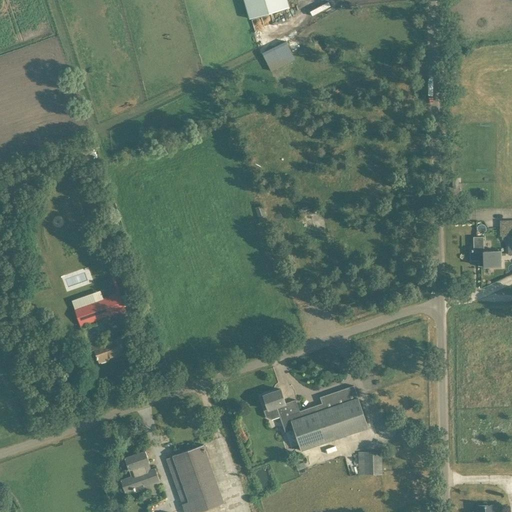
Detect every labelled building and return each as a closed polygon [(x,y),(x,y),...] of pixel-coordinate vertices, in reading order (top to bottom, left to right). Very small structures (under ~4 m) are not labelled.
[(243,0),(249,19),(289,7),(287,0),(243,0)] [(274,71),(298,59),(288,40),(264,52),(274,71)] [(262,205),(255,208),(259,220),(266,218),(262,205)] [(302,210),(303,216),(315,213),(314,207),(302,210)] [(511,220),(510,220),(500,221),(501,236),(511,235),(511,220)] [(501,266),(501,251),(484,251),(484,236),(473,237),(474,249),(472,249),(472,251),(470,251),(470,261),(478,261),(479,267),(484,266),(501,266)] [(102,280),(105,289),(109,287),(112,296),(108,297),(96,301),(75,309),(81,326),(103,318),(105,318),(107,323),(111,322),(109,316),(126,310),(124,303),(115,276),(102,280)] [(113,333),(115,338),(98,344),(98,342),(84,346),(88,356),(97,353),(97,355),(96,356),(97,358),(98,358),(100,362),(126,353),(118,331),(113,333)] [(322,403),(300,411),(289,414),(294,429),(301,450),(359,431),(369,427),(354,385),(320,397),(322,403)] [(300,411),(296,400),(286,403),(281,389),(264,395),(268,409),(277,406),(285,432),(294,429),(289,414),(300,411)] [(224,502),(207,454),(203,444),(173,455),(173,456),(167,458),(170,467),(186,511),(194,511),(197,511),(224,502)] [(147,464),(150,463),(146,451),(125,458),(129,470),(131,470),(133,476),(122,480),(126,493),(136,489),(135,487),(143,484),(144,486),(160,480),(156,468),(150,471),(147,464)] [(382,474),(381,451),(359,452),(359,475),(382,474)]
